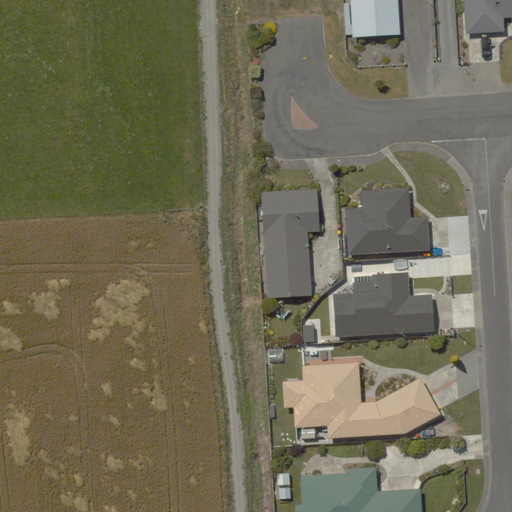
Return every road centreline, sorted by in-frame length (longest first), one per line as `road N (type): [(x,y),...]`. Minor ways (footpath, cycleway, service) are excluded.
road 1 (residential): [(483,118),(506,511)]
road 2 (residential): [(298,127),(483,118)]
